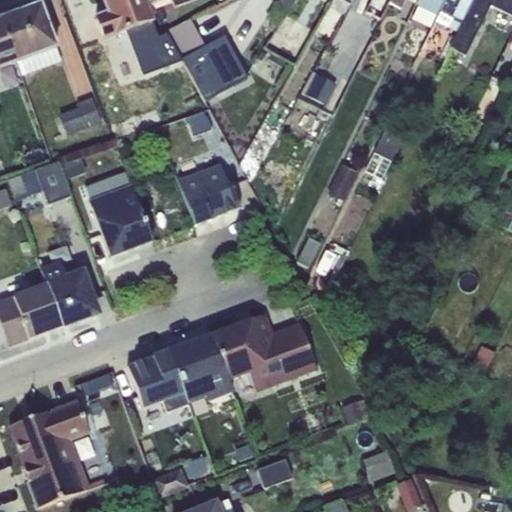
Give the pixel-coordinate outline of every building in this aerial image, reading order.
[(148,8),(144,0),(102,0),(107,11),(93,16),(102,42),(128,32),(142,74),(182,62),(167,33),(158,37),(148,8)] [(295,0),(280,0),(286,14),(295,0)] [(335,0),(331,9),(343,15),(352,0),(335,0)] [(406,0),(416,4),(417,0),(389,0),(389,3),(401,10),(405,0),(406,0)] [(438,16),(445,0),(417,0),(416,4),(415,6),(438,16)] [(457,34),(473,0),(445,0),(438,16),(434,23),(457,34)] [(511,17),(511,0),(473,0),(457,34),(449,49),(465,57),(490,7),(511,17)] [(40,5),(0,19),(17,63),(23,77),(61,63),(40,5)] [(0,69),(17,63),(0,19),(0,69)] [(165,31),(167,33),(182,62),(206,49),(190,19),(165,31)] [(206,49),(182,62),(203,102),(247,78),(225,38),(206,49)] [(315,73),(301,102),(322,113),(336,84),(315,73)] [(77,108),(60,114),(67,135),(102,123),(92,98),(76,104),(77,108)] [(204,111),(186,117),(193,136),(211,130),(204,111)] [(386,127),(365,172),(382,180),(403,135),(386,127)] [(81,157),(61,165),(66,180),(87,173),(81,157)] [(71,198),(58,163),(9,180),(15,199),(42,190),(48,207),(71,198)] [(341,165),(327,194),(343,202),(357,173),(341,165)] [(220,168),(178,184),(194,227),(211,221),(210,219),(240,208),(231,185),(227,187),(220,168)] [(85,190),(89,201),(130,185),(126,175),(85,190)] [(511,184),(493,223),(511,232),(511,184)] [(130,185),(89,201),(109,258),(126,252),(128,247),(134,245),(135,249),(152,242),(130,185)] [(0,208),(11,205),(6,189),(0,191),(0,208)] [(308,238),(296,262),(308,268),(320,244),(308,238)] [(46,284),(62,328),(70,325),(76,319),(79,321),(97,315),(80,271),(70,275),(65,262),(60,264),(60,262),(40,270),(46,284)] [(428,264),(414,278),(428,291),(441,277),(428,264)] [(46,284),(0,301),(0,326),(8,348),(62,328),(46,284)] [(264,316),(210,336),(228,383),(248,375),(255,394),(316,371),(299,325),(271,335),(264,316)] [(210,336),(169,352),(189,405),(205,399),(206,404),(232,394),(228,383),(210,336)] [(482,345),(470,367),(481,374),(494,352),(482,345)] [(169,352),(127,367),(143,411),(162,403),(166,413),(189,405),(169,352)] [(109,375),(82,385),(87,397),(113,387),(109,375)] [(360,400),(341,407),(346,423),(368,415),(360,400)] [(79,401),(9,427),(25,469),(23,470),(37,509),(87,491),(77,463),(95,457),(87,435),(91,434),(79,401)] [(371,483),(396,473),(385,451),(362,460),(371,483)] [(208,456),(182,465),(188,479),(208,472),(207,470),(212,469),(208,456)] [(285,460),(257,470),(264,489),(292,479),(285,460)] [(182,472),(156,483),(161,496),(187,485),(182,472)] [(346,511),(342,500),(323,507),(325,511),(323,511),(346,511)] [(221,511),(217,502),(191,511),(221,511)]
